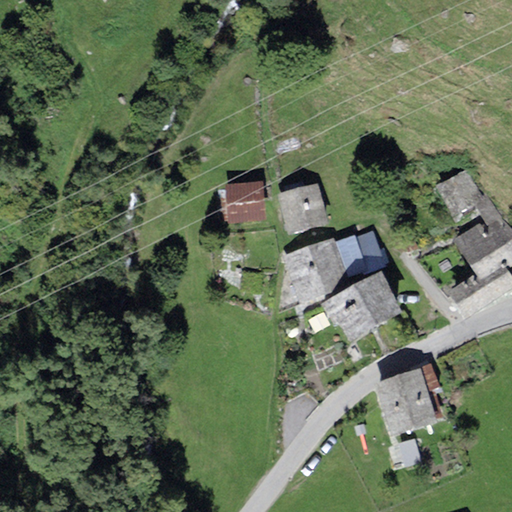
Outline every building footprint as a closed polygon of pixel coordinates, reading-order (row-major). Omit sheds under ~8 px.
[(436,186),(452,217),(475,205),(483,200),(467,169),(436,186)] [(267,222),(263,182),(224,185),(228,225),(267,222)] [(328,225),(317,184),(278,195),(289,235),(328,225)] [(483,200),(475,205),(484,220),(486,219),(490,225),(502,218),(489,196),(483,200)] [(484,220),(452,241),(476,277),(479,281),(503,265),(507,271),(511,267),(511,232),(502,218),(490,225),(486,219),(484,220)] [(374,234),(355,239),(360,254),(353,257),(358,271),(360,277),(386,266),(374,234)] [(347,239),(335,243),(346,276),(358,271),(353,257),(360,254),(355,239),(354,237),(347,239)] [(333,238),(282,257),(299,304),(350,286),(346,276),(335,243),(333,238)] [(511,278),(507,271),(503,265),(479,281),(476,277),(450,295),(467,320),(511,288),(511,278)] [(403,314),(381,273),(322,304),(332,324),(338,321),(349,342),(403,314)] [(431,365),(420,369),(427,392),(440,387),(431,365)] [(427,392),(420,369),(375,382),(391,437),(437,423),(427,392)]
